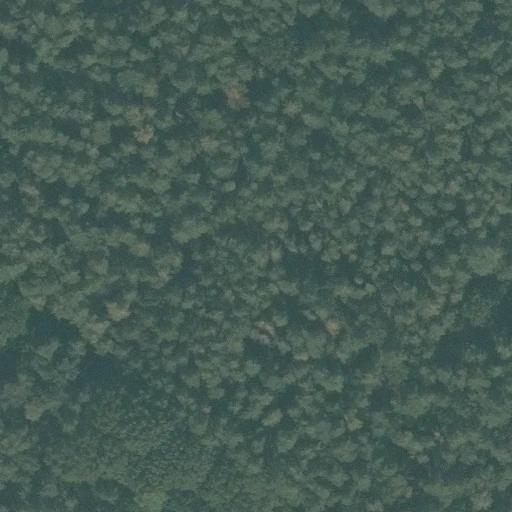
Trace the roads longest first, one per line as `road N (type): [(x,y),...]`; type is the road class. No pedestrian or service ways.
road 1 (track): [(206,438),(196,393),(199,351),(282,0)]
road 2 (track): [(511,196),(235,461)]
road 3 (track): [(0,271),(206,438)]
